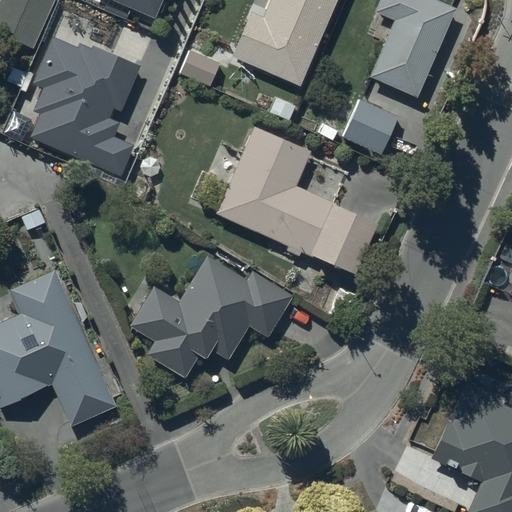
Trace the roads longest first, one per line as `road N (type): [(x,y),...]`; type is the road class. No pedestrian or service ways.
road 1 (residential): [(511,80),(387,348)]
road 2 (residential): [(387,348),(358,418),(314,454),(244,473),(185,471)]
road 3 (residential): [(185,471),(253,404),(347,372),(387,348)]
